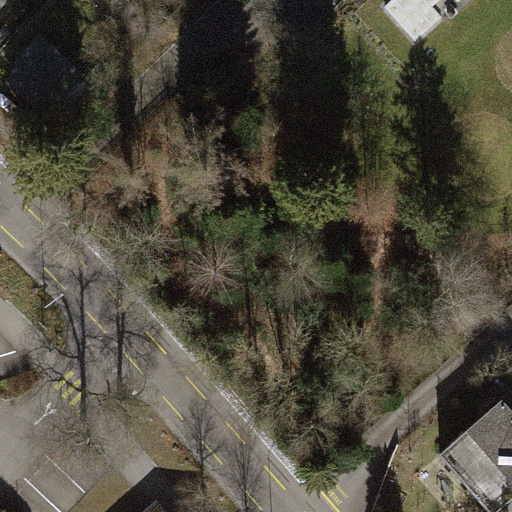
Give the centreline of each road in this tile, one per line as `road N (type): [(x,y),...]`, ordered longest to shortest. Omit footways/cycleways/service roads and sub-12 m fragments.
road 1 (residential): [(0,227),(110,325),(275,511)]
road 2 (unknown): [(0,203),(265,0)]
